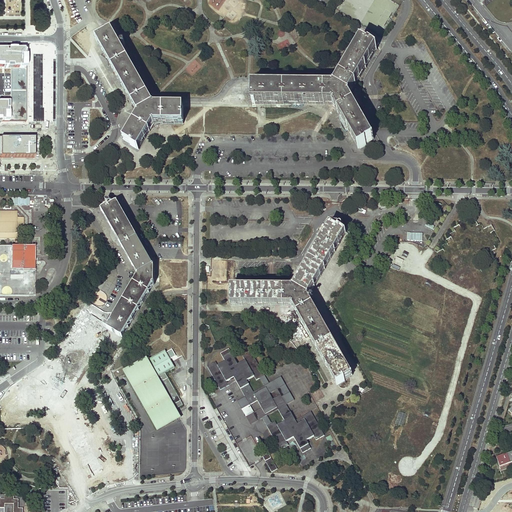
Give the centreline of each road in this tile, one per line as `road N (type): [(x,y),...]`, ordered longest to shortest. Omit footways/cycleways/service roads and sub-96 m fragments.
road 1 (residential): [(196,187),(193,475)]
road 2 (tertiary): [(511,293),(447,511)]
road 3 (residential): [(196,187),(415,189)]
road 4 (residential): [(405,0),(370,73),(368,113),(391,156),(413,164),(415,189)]
road 5 (tertiary): [(461,511),(511,333)]
road 6 (residential): [(61,159),(92,154),(114,127),(85,72),(59,68)]
road 7 (residential): [(324,511),(320,495),(304,484),(201,481)]
road 8 (tertiary): [(426,0),(511,109)]
road 9 (residential): [(64,185),(196,187)]
